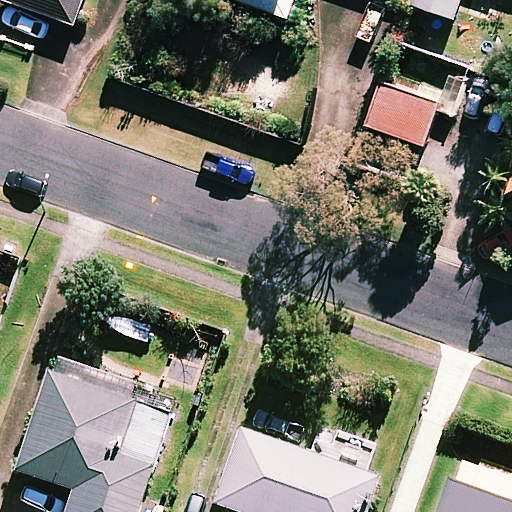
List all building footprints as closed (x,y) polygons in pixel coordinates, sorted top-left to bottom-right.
[(87,0),(11,0),(79,24),(87,0)] [(293,0),(249,0),(289,14),(293,0)] [(414,0),(414,1),(457,17),(463,0),(414,0)] [(215,25),(189,18),(178,54),(204,62),(215,25)] [(295,78),(233,56),(222,87),(284,109),(295,78)] [(443,102),(389,83),(374,126),(428,145),(443,102)] [(138,511),(176,402),(57,361),(19,474),(77,493),(70,511),(138,511)] [(374,449),(323,431),(314,458),(243,434),(217,509),(226,511),(368,511),(378,484),(364,479),(374,449)] [(511,511),(511,507),(450,486),(440,511),(511,511)]
